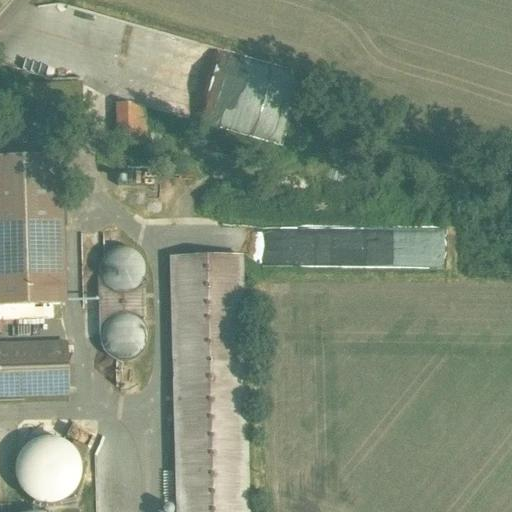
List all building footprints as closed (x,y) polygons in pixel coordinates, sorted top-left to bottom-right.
[(83,84),(0,86),(0,113),(83,110),(83,84)] [(146,84),(117,85),(119,148),(148,147),(146,84)] [(62,164),(0,165),(0,312),(66,311),(62,164)] [(110,251),(104,259),(104,331),(111,347),(123,353),(142,351),(150,341),(151,328),(147,320),(147,280),(149,270),(148,256),(137,246),(120,247),(110,251)] [(252,511),(245,261),(170,263),(177,511),(252,511)] [(70,345),(0,345),(0,396),(71,396),(70,345)] [(74,454),(62,444),(51,442),(39,443),(25,452),(19,461),(17,470),(17,481),(20,489),(31,500),(41,505),(50,506),(61,503),(67,501),(75,493),(79,485),(81,474),(79,464),(74,454)]
